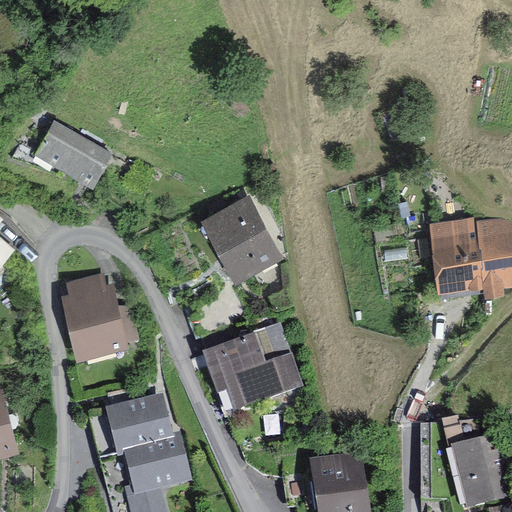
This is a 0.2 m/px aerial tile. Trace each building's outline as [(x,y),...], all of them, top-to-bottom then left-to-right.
[(95,185),(113,150),(54,118),(35,153),(95,185)] [(143,189),(152,171),(137,163),(128,181),(143,189)] [(236,280),(284,255),(250,192),(202,217),(236,280)] [(0,267),(17,247),(0,232),(0,223),(5,217),(0,213),(0,267)] [(511,221),(500,218),(478,220),(478,215),(431,220),(439,291),(485,286),(486,296),(505,294),(505,288),(511,287),(511,221)] [(121,305),(115,281),(107,282),(105,271),(67,280),(70,291),(62,293),(79,360),(131,348),(130,341),(141,338),(132,302),(121,305)] [(241,339),(204,352),(226,414),(305,385),(282,322),(274,325),(271,316),(256,321),(259,327),(239,334),(241,339)] [(10,411),(3,385),(0,385),(0,457),(21,453),(14,426),(17,425),(20,420),(18,413),(13,410),(10,411)] [(89,413),(101,458),(175,438),(174,434),(164,394),(89,413)] [(454,464),(457,463),(469,509),(511,497),(511,486),(498,433),(482,437),(478,422),(460,421),(459,415),(442,419),(454,464)] [(175,438),(101,458),(110,494),(125,490),(130,511),(168,511),(163,490),(194,482),(181,432),(174,434),(175,438)] [(371,511),(362,451),(310,459),(318,511),(371,511)]
